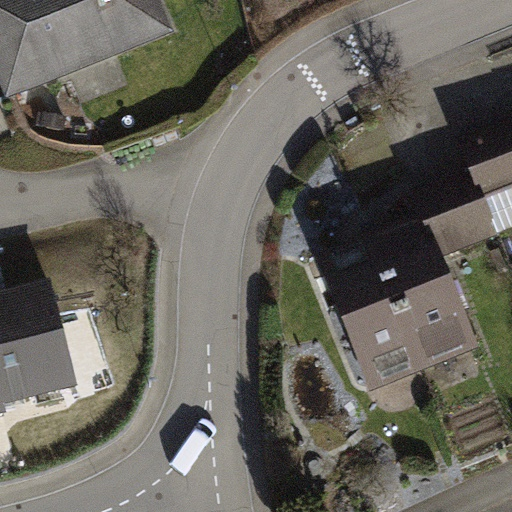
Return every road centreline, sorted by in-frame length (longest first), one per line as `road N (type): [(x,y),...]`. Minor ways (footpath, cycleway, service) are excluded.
road 1 (residential): [(237,170),(214,250),(196,493)]
road 2 (residential): [(490,0),(392,36),(305,86),(237,170)]
road 3 (residential): [(0,218),(237,170)]
